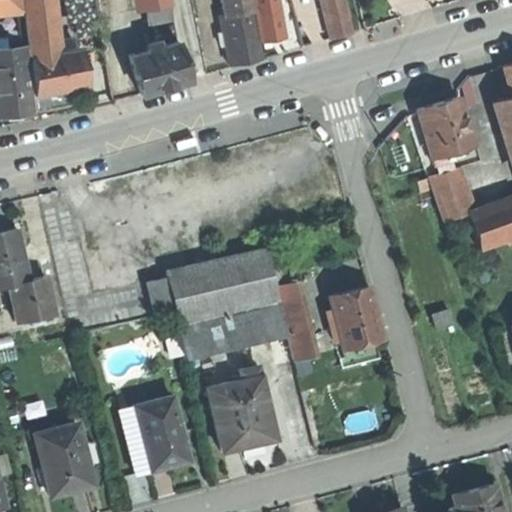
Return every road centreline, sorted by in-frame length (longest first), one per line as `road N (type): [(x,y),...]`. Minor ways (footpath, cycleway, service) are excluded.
road 1 (residential): [(333,72),(428,450)]
road 2 (tertiary): [(333,72),(0,163)]
road 3 (residential): [(428,450),(194,511)]
road 4 (tertiary): [(511,21),(333,72)]
